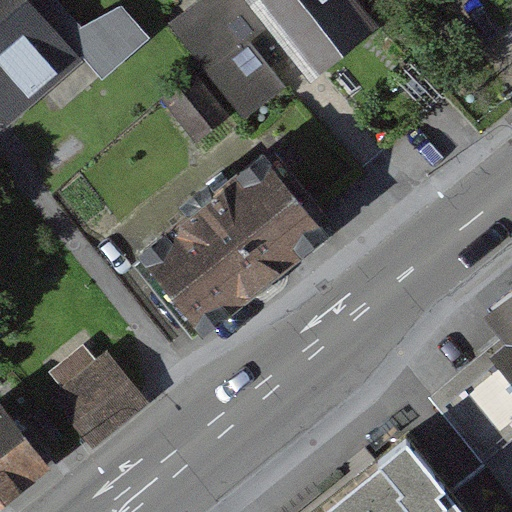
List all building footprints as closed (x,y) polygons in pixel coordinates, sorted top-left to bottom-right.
[(0,0),(0,111),(15,128),(98,53),(49,0),(0,0)] [(231,0),(307,89),(375,32),(347,0),(231,0)] [(174,105),(201,139),(224,121),(196,87),(174,105)] [(125,253),(187,338),(323,240),(261,155),(125,253)] [(511,296),(485,318),(508,346),(492,358),(511,383),(511,296)] [(111,362),(60,402),(89,438),(140,398),(111,362)] [(0,417),(0,506),(43,473),(0,417)] [(300,511),(466,511),(401,431),(300,511)]
